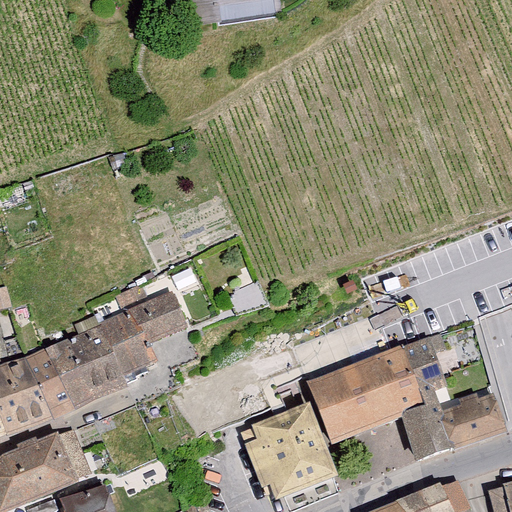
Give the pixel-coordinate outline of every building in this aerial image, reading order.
[(168,304),(0,372),(0,447),(121,400),(116,387),(153,369),(147,358),(183,340),(168,304)] [(424,408),(401,416),(418,460),(451,450),(438,413),(429,390),(446,385),(428,336),(401,345),(424,408)] [(401,345),(309,383),(331,442),(381,424),(401,416),(424,408),(401,345)] [(507,432),(493,396),(438,413),(451,450),(507,432)] [(310,405),(254,425),(259,439),(246,444),(264,486),(273,483),(278,497),(336,477),(310,405)] [(88,485),(68,439),(34,452),(33,449),(14,456),(15,460),(0,465),(0,511),(25,511),(73,495),(72,491),(88,485)] [(497,511),(511,511),(511,486),(492,492),(497,511)] [(401,511),(467,511),(456,487),(401,511)] [(100,511),(97,500),(57,511),(56,511),(100,511)]
